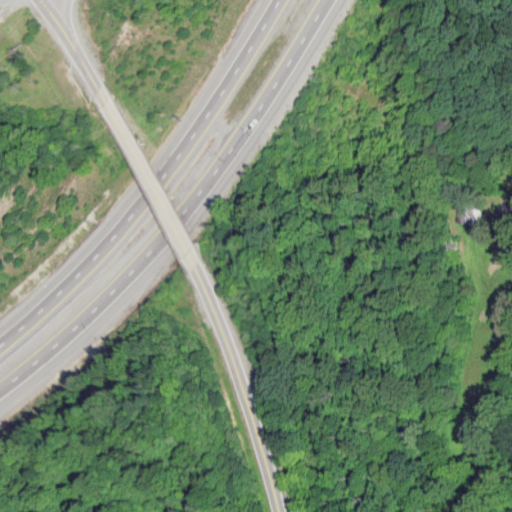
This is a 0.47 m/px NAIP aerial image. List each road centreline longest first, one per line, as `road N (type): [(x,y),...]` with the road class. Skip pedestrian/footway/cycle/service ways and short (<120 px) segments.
road 1 (motorway): [(0,395),(186,222),(250,136),(327,0)]
road 2 (motorway): [(277,0),(126,222),(0,342)]
road 3 (tertiary): [(281,511),(201,260)]
road 4 (tertiary): [(201,260),(155,160),(107,87)]
